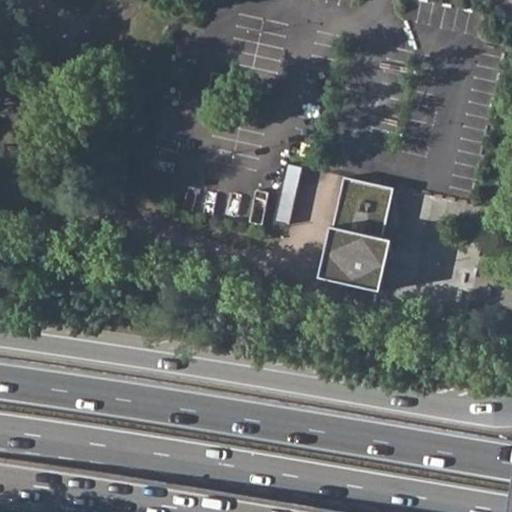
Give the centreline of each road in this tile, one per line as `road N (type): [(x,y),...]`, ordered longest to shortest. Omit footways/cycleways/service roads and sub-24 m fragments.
road 1 (trunk): [(511,463),(0,384)]
road 2 (trunk): [(511,412),(439,408),(0,338)]
road 3 (trunk): [(0,430),(502,511)]
road 4 (trunk): [(0,481),(156,501)]
